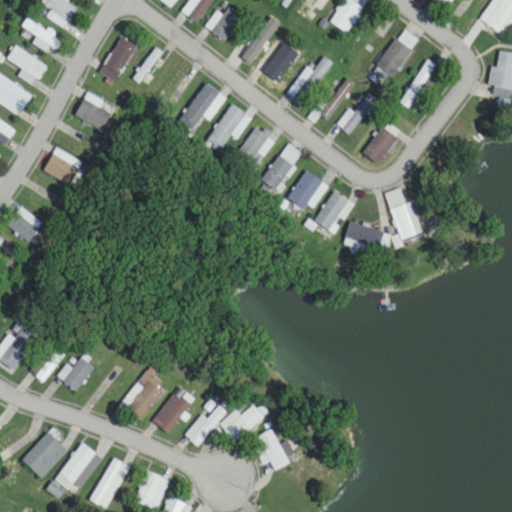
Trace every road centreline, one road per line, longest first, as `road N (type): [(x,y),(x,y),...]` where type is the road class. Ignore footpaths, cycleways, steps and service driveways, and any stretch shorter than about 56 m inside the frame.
road 1 (residential): [(130,0),(369,174),(394,170),(465,78),(465,51),(404,0)]
road 2 (residential): [(0,387),(222,478)]
road 3 (residential): [(0,188),(115,0)]
